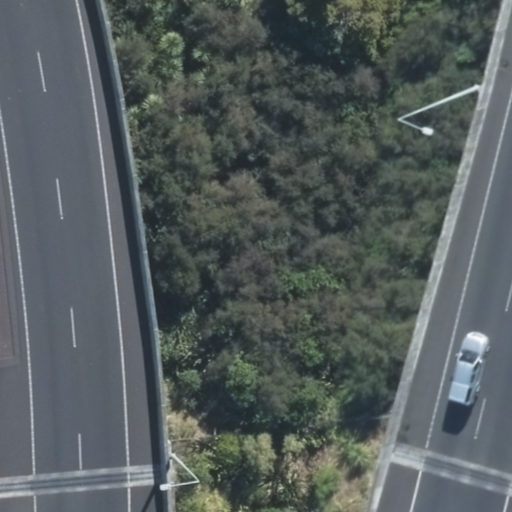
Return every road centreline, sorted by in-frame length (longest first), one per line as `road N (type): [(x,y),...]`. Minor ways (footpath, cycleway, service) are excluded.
road 1 (motorway): [(99,511),(61,162),(30,0)]
road 2 (motorway): [(475,511),(511,375)]
